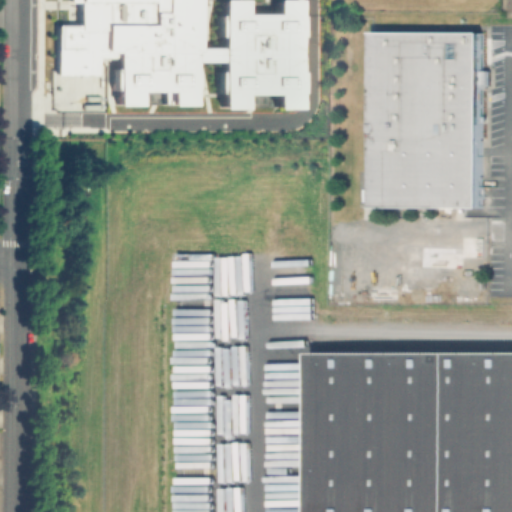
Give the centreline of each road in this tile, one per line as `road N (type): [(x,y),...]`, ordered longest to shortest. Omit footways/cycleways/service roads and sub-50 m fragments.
road 1 (tertiary): [(15,511),(15,135)]
road 2 (tertiary): [(15,135),(14,0)]
